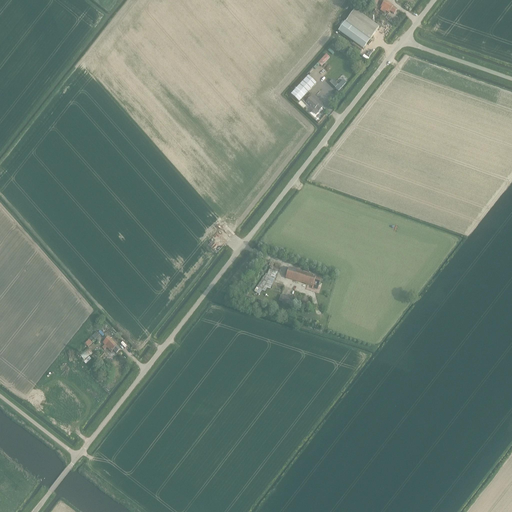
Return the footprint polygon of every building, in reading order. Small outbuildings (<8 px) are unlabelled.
[(393,6),(385,1),(380,7),(381,8),(381,9),(382,9),(381,11),(384,13),(386,11),(389,13),(390,11),(394,14),(397,10),(393,7),(393,6)] [(354,9),(345,22),(370,39),(379,27),(354,9)] [(345,22),(338,31),(363,49),(370,39),(345,22)] [(324,76),(332,68),(322,59),(314,67),(324,76)] [(308,76),(291,95),(299,102),(301,100),(305,95),(316,84),(308,76)] [(338,85),(335,89),(338,91),(346,83),(343,80),(338,85)] [(305,95),(301,100),(305,103),(309,107),(307,109),(307,111),(309,113),(311,113),(313,111),(316,115),(319,112),(322,108),(320,106),(322,103),(311,93),(307,97),(305,95)] [(267,276),(256,293),(259,295),(264,287),(270,289),(274,279),(277,272),(278,269),(270,267),(269,269),(267,276)] [(319,287),(321,278),(289,268),(285,278),(313,287),(313,285),(319,287)] [(98,343),(103,338),(96,332),(92,337),(98,343)] [(116,354),(120,350),(109,337),(103,343),(105,345),(102,348),(104,350),(107,347),(111,352),(113,350),(116,354)] [(84,350),(87,346),(88,347),(92,343),(91,342),(89,340),(85,344),(82,348),(84,350)] [(78,355),(84,361),(92,354),(87,348),(78,355)] [(66,361),(52,376),(77,400),(91,386),(66,361)]
